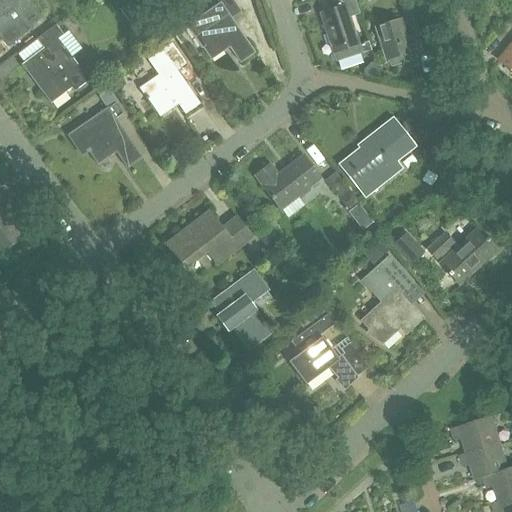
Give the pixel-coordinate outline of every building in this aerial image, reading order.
[(0,0),(0,36),(7,45),(42,19),(28,0),(0,0)] [(133,0),(120,10),(130,23),(146,12),(136,0),(133,0)] [(229,48),(240,64),(255,53),(232,19),(241,13),(232,0),(217,0),(220,4),(188,26),(211,60),(229,48)] [(328,0),(331,10),(321,13),(332,46),(337,61),(371,50),(368,41),(358,44),(357,38),(350,17),(360,14),(355,0),(328,0)] [(402,0),(409,22),(423,18),(421,14),(425,13),(421,0),(402,0)] [(387,60),(392,66),(411,60),(410,53),(412,52),(402,20),(376,28),(387,60)] [(152,29),(160,42),(171,35),(163,22),(152,29)] [(21,66),(50,103),(72,88),(75,92),(89,81),(58,40),(63,36),(55,26),(37,40),(44,48),(21,66)] [(141,89),(161,117),(179,105),(186,115),(201,104),(177,70),(186,64),(173,44),(149,61),(160,76),(141,89)] [(511,44),(499,60),(511,71),(511,44)] [(222,89),(203,102),(221,129),(240,117),(222,89)] [(116,151),(127,167),(142,158),(118,123),(128,117),(109,90),(100,97),(107,108),(68,135),(82,157),(89,152),(98,164),(116,151)] [(338,165),(365,199),(403,169),(396,160),(413,146),(392,120),(369,139),(367,138),(357,146),(359,148),(338,165)] [(434,151),(443,188),(452,185),(461,179),(448,124),(433,128),(439,150),(434,151)] [(255,176),(280,209),(299,195),(301,198),(311,191),(309,188),(321,179),(303,156),(279,175),(271,164),(255,176)] [(325,181),(345,206),(344,208),(346,211),(348,210),(358,203),(359,202),(336,173),(325,181)] [(473,198),(464,183),(452,190),(461,205),(473,198)] [(0,254),(23,237),(25,240),(27,238),(23,233),(22,233),(16,224),(15,225),(0,206),(0,200),(3,198),(0,194),(0,254)] [(368,215),(358,203),(348,210),(358,223),(368,215)] [(180,267),(183,271),(207,252),(217,265),(252,237),(236,217),(222,228),(209,211),(166,244),(176,257),(183,265),(180,267)] [(499,250),(479,228),(456,249),(452,245),(454,243),(445,233),(428,249),(437,259),(441,255),(444,259),(440,263),(460,285),(499,250)] [(279,245),(268,230),(258,237),(269,252),(279,245)] [(408,260),(417,252),(402,235),(393,243),(408,260)] [(367,333),(382,344),(400,328),(406,335),(423,319),(396,290),(400,286),(410,277),(389,254),(361,281),(381,303),(363,319),(372,328),(367,333)] [(234,327),(250,348),(271,332),(254,311),(255,310),(251,304),(269,291),(253,270),(231,286),(240,298),(217,317),(228,331),(234,327)] [(298,322),(305,332),(327,315),(320,306),(298,322)] [(336,324),(329,314),(327,315),(305,332),(294,340),(304,354),(290,365),(306,385),(328,368),(339,380),(341,378),(346,386),(369,368),(347,338),(331,351),(320,336),(336,324)] [(245,402),(243,403),(248,411),(250,410),(259,403),(254,396),(245,402)] [(467,454),(499,443),(491,417),(450,430),(454,443),(462,440),(467,454)] [(482,479),(508,469),(499,443),(467,454),(459,456),(463,469),(470,466),(475,481),(482,479)] [(498,503),(511,498),(511,467),(508,469),(482,479),(486,491),(493,489),(498,503)] [(511,511),(511,498),(498,503),(491,505),(492,511),(511,511)]
